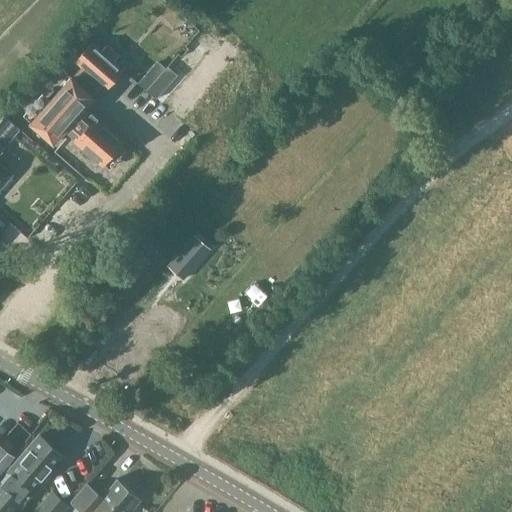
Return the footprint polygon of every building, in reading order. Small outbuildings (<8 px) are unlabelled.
[(70,75),(28,124),(53,146),(64,134),(73,142),(72,143),(101,168),(124,141),(85,107),(102,87),(105,91),(123,70),(113,61),(118,56),(106,46),(101,51),(91,42),(77,58),(72,54),(63,65),(77,77),(75,79),(70,75)] [(137,84),(146,91),(165,69),(157,62),(137,84)] [(55,65),(45,77),(54,84),(64,73),(55,65)] [(165,69),(146,91),(155,100),(177,75),(167,67),(165,69)] [(0,239),(3,236),(0,233),(0,189),(12,176),(0,164),(0,154),(2,153),(0,151),(0,239)] [(108,285),(127,301),(164,259),(145,243),(108,285)] [(181,251),(168,266),(170,268),(180,277),(183,279),(196,264),(181,251)] [(137,317),(105,353),(129,375),(161,338),(137,317)] [(8,473),(0,482),(19,499),(27,490),(32,493),(63,458),(51,448),(52,447),(39,436),(8,472),(8,473)] [(0,472),(12,458),(0,447),(0,472)] [(90,511),(93,510),(95,511),(130,511),(141,500),(117,479),(101,497),(87,484),(70,503),(80,511),(90,511)] [(0,511),(1,511),(8,505),(16,511),(23,503),(19,500),(0,482),(0,511)] [(35,511),(61,511),(67,505),(52,493),(35,511)]
